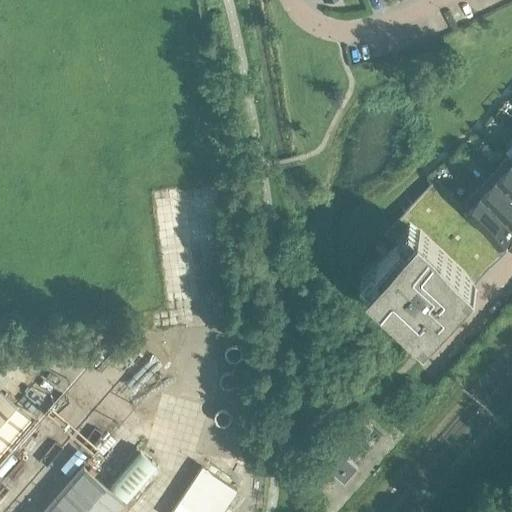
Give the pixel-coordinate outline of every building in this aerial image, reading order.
[(191,97),(195,119),(209,117),(206,95),(191,97)] [(511,158),(507,154),(492,172),(511,190),(511,158)] [(511,190),(492,172),(477,188),(511,221),(511,190)] [(461,204),(438,183),(389,235),(399,244),(379,266),(376,263),(365,274),(368,277),(367,279),(429,337),(449,316),(451,318),(460,308),(459,306),(479,285),(477,283),(492,268),(509,250),(499,240),(461,204)] [(511,221),(477,188),(461,204),(499,240),(511,226),(511,221)] [(197,290),(197,261),(169,262),(170,290),(197,290)] [(130,341),(155,340),(155,329),(130,330),(130,341)] [(0,451),(29,419),(0,393),(0,451)] [(79,432),(91,443),(109,424),(97,413),(79,432)] [(345,482),(358,466),(348,457),(373,427),(357,413),(318,459),(345,482)] [(45,442),(28,431),(17,447),(34,458),(45,442)] [(157,465),(140,450),(108,485),(125,500),(157,465)] [(199,511),(223,511),(238,483),(198,463),(179,502),(199,511)] [(110,511),(121,500),(83,467),(44,511),(110,511)]
